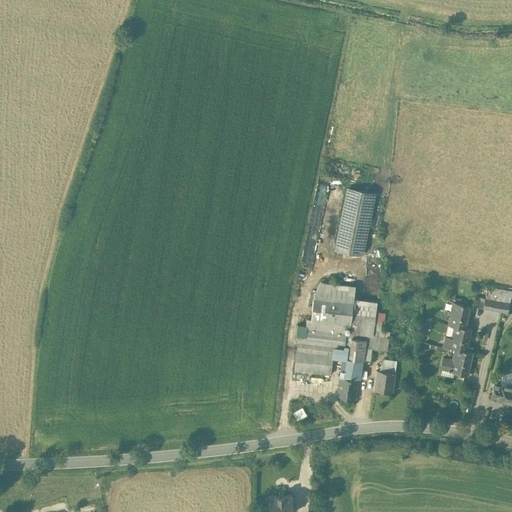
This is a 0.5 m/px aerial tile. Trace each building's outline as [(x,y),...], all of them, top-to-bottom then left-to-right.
[(375,192),(348,186),(335,245),(363,251),(375,192)] [(355,283),(321,279),(314,292),(354,296),(355,283)] [(500,287),(494,286),(493,290),(491,298),(498,299),(500,287)] [(506,289),(500,287),(498,299),(503,300),(506,289)] [(493,290),(487,288),(485,296),(491,298),(493,290)] [(511,293),(511,289),(506,289),(503,300),(504,300),(510,302),(511,293)] [(354,296),(314,292),(311,316),(311,317),(351,322),(354,296)] [(485,296),(476,294),(474,305),(483,307),(485,296)] [(377,300),(354,296),(351,322),(374,324),(377,300)] [(491,298),(485,296),(483,307),(489,308),(491,298)] [(470,303),(449,298),(449,299),(453,300),(451,312),(450,312),(448,322),(447,322),(455,324),(455,323),(465,326),(465,325),(470,303)] [(498,299),(491,298),(489,308),(495,310),(498,299)] [(503,300),(498,299),(495,310),(501,311),(504,300),(503,300)] [(510,302),(504,300),(501,311),(508,312),(510,302)] [(374,328),(374,324),(351,322),(311,317),(311,316),(307,316),(307,317),(302,316),(301,323),(306,323),(306,326),(360,332),(373,334),(374,328)] [(429,321),(419,320),(418,328),(428,330),(429,321)] [(306,323),(301,323),(297,322),(295,340),(298,341),(334,345),(344,346),(345,343),(349,343),(359,345),(360,332),(306,326),(306,323)] [(465,326),(455,323),(455,324),(452,336),(445,334),(443,345),(456,347),(456,348),(456,347),(466,349),(471,327),(465,325),(465,326)] [(360,332),(359,345),(361,345),(372,346),(373,334),(360,332)] [(387,349),(389,336),(373,334),(372,346),(387,349)] [(334,345),(298,341),(294,368),(331,372),(334,345)] [(360,357),(361,345),(359,345),(349,343),(347,355),(360,357)] [(466,349),(456,347),(456,348),(456,347),(453,359),(452,358),(452,359),(443,357),(441,367),(442,368),(441,373),(453,375),(454,370),(468,373),(473,351),(473,350),(466,349)] [(347,355),(345,368),(341,367),(340,373),(357,376),(360,357),(347,355)] [(396,370),(376,367),(374,388),(393,391),(396,370)] [(357,376),(340,373),(337,393),(355,396),(358,376),(357,376)] [(511,399),(511,383),(501,381),(500,383),(494,381),(491,396),(497,397),(497,399),(511,402),(511,399)] [(303,405),(294,410),(298,416),(307,412),(303,405)] [(292,511),(293,494),(284,494),(284,491),(278,491),(278,494),(269,494),(269,511),(292,511)]
